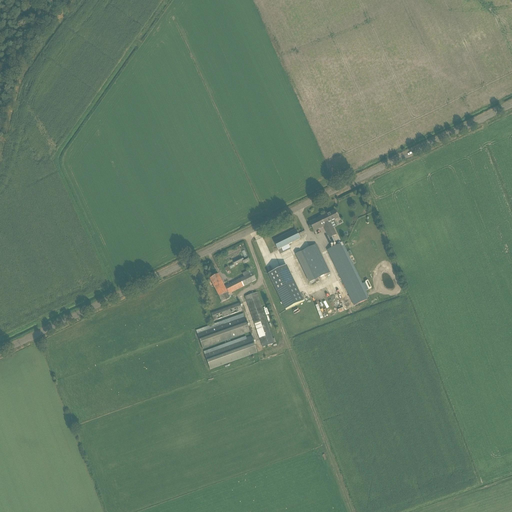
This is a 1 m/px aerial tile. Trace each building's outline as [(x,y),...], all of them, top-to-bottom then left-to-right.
[(338,219),(337,216),(335,212),(328,215),(327,214),(310,223),(312,227),(314,232),(325,227),(327,231),(325,231),(329,239),(336,236),(332,228),(331,228),(329,225),(331,224),(331,222),(338,219)] [(295,230),(273,241),(278,250),(300,239),(295,230)] [(327,251),(354,307),(368,300),(367,298),(369,297),(344,246),(342,247),(341,244),(327,251)] [(330,273),(316,245),(301,252),(315,280),(330,273)] [(287,266),(268,275),(285,311),(304,302),(287,266)] [(222,303),(230,298),(228,295),(256,281),(251,270),(242,274),(244,277),(224,287),(219,275),(210,279),(222,303)] [(369,281),(363,283),(366,291),(372,289),(369,281)] [(257,293),(245,297),(262,348),(276,343),(274,339),(273,339),(257,293)] [(214,322),(242,311),(239,304),(211,314),(214,322)] [(325,317),(320,305),(316,306),(321,319),(333,315),(331,310),(325,312),(327,316),(325,317)] [(203,350),(250,333),(244,318),(197,334),(203,350)] [(257,353),(250,337),(246,338),(247,340),(205,355),(210,370),(257,353)]
